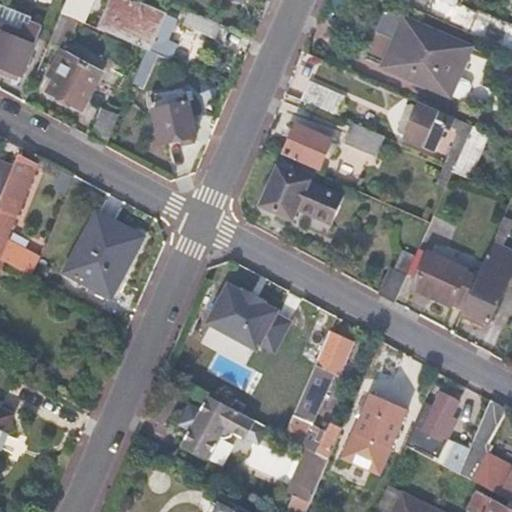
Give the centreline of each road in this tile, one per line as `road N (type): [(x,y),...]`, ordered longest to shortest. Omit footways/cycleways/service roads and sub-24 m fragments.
road 1 (residential): [(201,221),(511,388)]
road 2 (residential): [(75,511),(201,221)]
road 3 (residential): [(201,221),(298,0)]
road 4 (residential): [(0,112),(201,221)]
